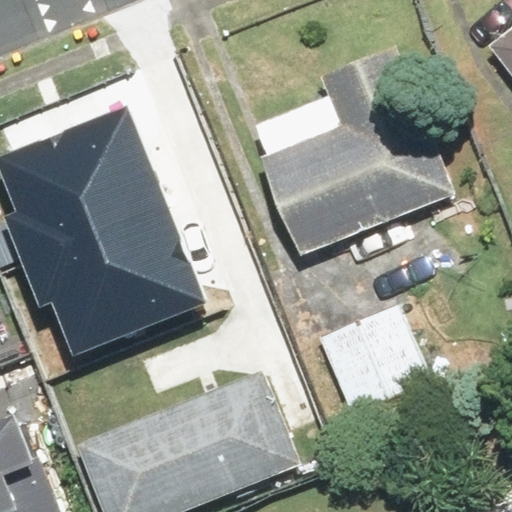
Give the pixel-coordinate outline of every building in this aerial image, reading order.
[(511,31),(496,44),(511,63),(511,31)] [(351,124),(270,158),(311,254),(463,189),(400,42),(329,73),(351,124)] [(82,284),(101,335),(198,298),(127,113),(26,152),(47,208),(30,215),(60,292),(82,284)] [(407,301),(324,332),(365,441),(448,409),(407,301)] [(90,433),(121,511),(163,511),(314,452),(276,359),(90,433)] [(9,418),(0,421),(0,511),(59,511),(40,459),(25,465),(9,418)] [(511,511),(511,497),(494,511),(511,511)]
